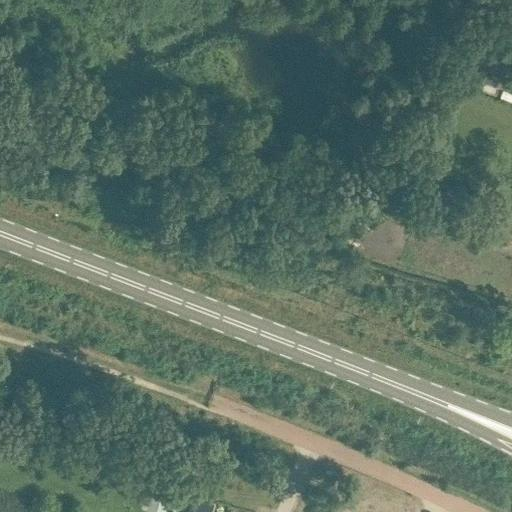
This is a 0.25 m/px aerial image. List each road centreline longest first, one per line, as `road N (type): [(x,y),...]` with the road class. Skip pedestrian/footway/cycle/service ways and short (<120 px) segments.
road 1 (secondary): [(489,423),(0,234)]
road 2 (unclassified): [(467,511),(364,461),(209,403)]
